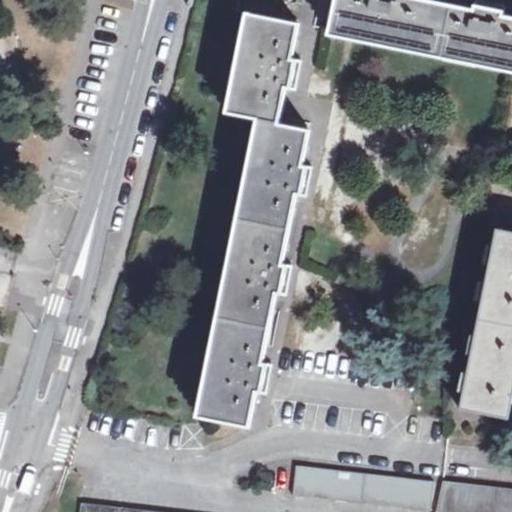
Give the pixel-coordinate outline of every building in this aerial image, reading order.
[(251,14),(282,20),(285,0),(240,0),(239,11),(251,14)] [(477,0),(476,10),(427,0),(336,0),(331,29),(511,66),(511,17),(503,16),(505,5),(480,0),(477,0)] [(282,20),(251,14),(231,114),(262,120),(203,417),(249,426),(256,391),(265,393),(270,365),(262,364),(276,292),(285,294),(290,267),(282,265),(296,194),(305,195),(311,167),(302,165),(309,131),(279,124),(286,88),(296,90),(302,61),(291,59),(299,23),(282,20)] [(511,231),(497,229),(460,409),(510,420),(511,408),(511,231)] [(434,481),(296,465),(292,496),(432,511),(434,481)] [(451,511),(511,511),(511,489),(442,482),(439,511),(451,511)] [(79,511),(163,511),(81,502),(79,511)]
